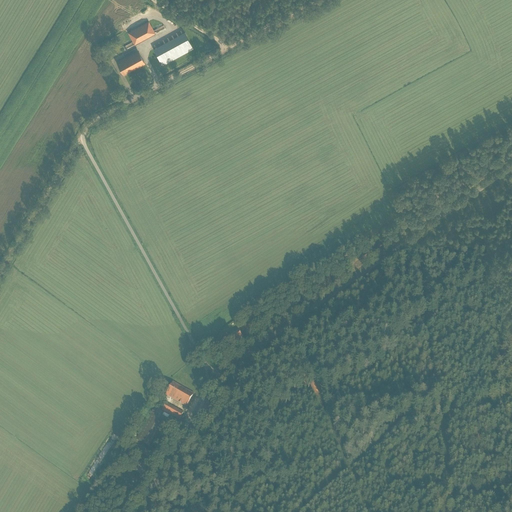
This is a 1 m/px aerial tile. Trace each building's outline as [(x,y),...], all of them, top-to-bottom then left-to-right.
[(149,22),(144,24),(128,33),(133,43),(154,32),(149,22)] [(184,32),(153,49),(162,65),(193,48),(184,32)] [(117,63),(121,71),(123,75),(145,64),(136,48),(123,55),(125,58),(117,63)] [(246,323),(241,326),(246,332),(252,329),(251,328),(255,325),(249,317),(244,321),(246,323)] [(233,343),(242,337),(237,331),(228,337),(233,343)] [(172,382),(170,387),(165,395),(186,407),(194,394),(172,382)] [(161,411),(174,418),(179,420),(183,413),(166,403),(161,411)] [(136,440),(146,445),(150,448),(167,419),(152,411),(136,440)] [(169,417),(166,422),(178,430),(182,425),(169,417)] [(138,455),(130,469),(144,477),(152,462),(138,455)]
